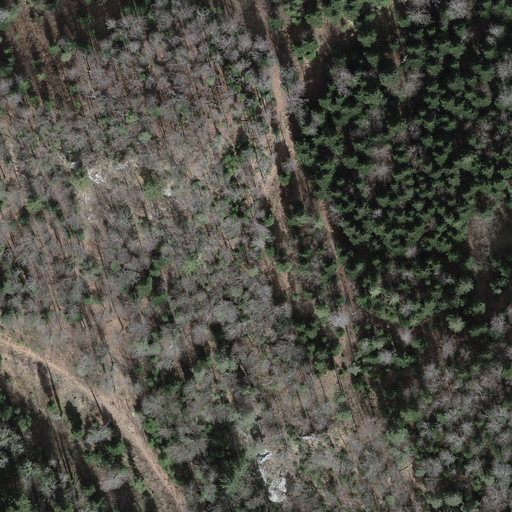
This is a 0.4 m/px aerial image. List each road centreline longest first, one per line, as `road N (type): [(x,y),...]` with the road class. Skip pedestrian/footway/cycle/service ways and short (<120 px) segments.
road 1 (track): [(511,241),(377,250),(331,231),(303,191),(247,16),(225,0)]
road 2 (track): [(0,341),(95,394),(142,456)]
